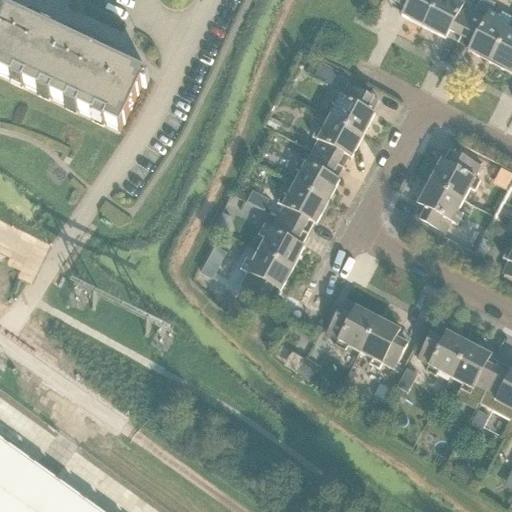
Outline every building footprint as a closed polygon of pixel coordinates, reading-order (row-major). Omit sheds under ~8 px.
[(0,0),(0,76),(120,133),(143,89),(145,90),(150,80),(0,9),(0,0)] [(423,29),(437,0),(394,0),(393,3),(405,9),(401,17),(423,29)] [(460,39),(476,7),(463,0),(453,0),(453,1),(450,0),(437,0),(423,29),(445,41),(449,33),(460,39)] [(489,64),(507,30),(495,24),(498,18),(491,14),(495,6),(484,0),(480,0),(477,7),(476,7),(460,39),(472,45),(467,53),(489,64)] [(511,32),(507,30),(489,64),(511,76),(511,75),(511,32)] [(336,88),(342,77),(320,65),(314,76),(336,88)] [(329,119),(363,137),(375,116),(367,112),(373,100),(348,86),(341,98),(335,95),(330,105),(335,108),(329,119)] [(351,160),(363,137),(329,119),(323,132),(317,129),(312,139),(318,142),(312,153),(338,167),(343,156),(351,160)] [(332,178),(338,167),(312,153),(306,165),(300,161),(295,171),(300,174),(294,186),(328,204),(339,182),(332,178)] [(429,184),(463,203),(470,190),(475,193),(481,183),(475,179),(481,168),(455,154),(449,166),(441,162),(429,184)] [(457,214),(463,203),(429,184),(417,206),(425,210),(419,222),(445,236),(451,224),(457,227),(462,217),(457,214)] [(316,226),(328,204),(294,186),(287,198),(282,196),(277,206),(283,209),(277,220),(302,233),(308,222),(316,226)] [(240,213),(245,205),(233,198),(228,207),(240,213)] [(296,245),(302,233),(277,220),(271,231),(265,228),(260,238),(265,241),(258,253),(293,271),(304,249),(296,245)] [(511,252),(508,250),(502,260),(508,264),(502,275),(511,280),(511,252)] [(281,293),(293,271),(258,253),(252,265),(247,262),(241,272),(247,275),(241,287),(267,300),(273,289),(281,293)] [(210,277),(214,276),(217,272),(216,267),(211,264),(206,267),(204,271),(206,275),(210,277)] [(359,354),(377,320),(356,308),(351,316),(340,310),(326,336),(338,342),(335,348),(345,353),(347,348),(359,354)] [(377,320),(359,354),(372,361),(369,366),(379,371),(382,365),(394,371),(407,346),(396,340),(400,332),(377,320)] [(451,380),(469,346),(446,334),(442,342),(431,335),(417,361),(429,367),(426,373),(436,378),(438,373),(451,380)] [(484,397),(498,371),(486,365),(491,357),(469,346),(451,380),(463,386),(460,391),(470,397),(473,391),(484,397)] [(318,368),(306,359),(298,371),(311,379),(318,368)] [(498,371),(484,397),(480,405),(511,422),(511,370),(509,377),(498,371)] [(0,511),(98,511),(0,440),(0,511)]
